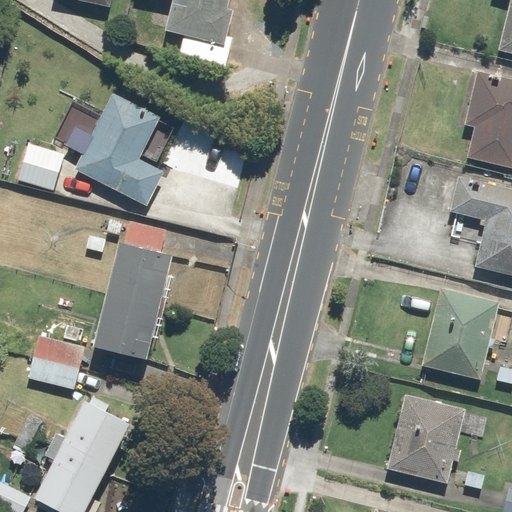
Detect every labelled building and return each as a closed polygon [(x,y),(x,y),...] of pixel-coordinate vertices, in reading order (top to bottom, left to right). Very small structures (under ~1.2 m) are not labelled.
[(234,0),(175,0),(169,26),(186,30),(180,55),(230,67),(237,38),(233,37),(240,6),(233,4),(234,0)] [(511,74),(481,65),(466,120),(477,123),(468,153),(511,165),(511,74)] [(86,155),(78,168),(149,209),(168,174),(140,158),(157,128),(172,137),(176,129),(117,96),(97,132),(82,124),(70,146),(86,155)] [(68,153),(31,143),(21,180),(58,190),(68,153)] [(511,181),(464,170),(455,208),(490,216),(479,265),(511,272),(511,181)] [(429,181),(412,175),(402,203),(420,209),(429,181)] [(169,231),(132,221),(102,345),(154,358),(180,253),(164,250),(169,231)] [(504,299),(443,286),(427,363),(487,376),(504,299)] [(91,345),(42,334),(32,376),(81,388),(91,345)] [(469,404),(407,391),(391,468),(454,481),(469,404)] [(59,458),(34,504),(49,511),(58,511),(61,506),(71,511),(87,511),(138,419),(93,395),(71,436),(61,430),(49,452),(59,458)] [(45,420),(32,412),(15,442),(28,450),(45,420)] [(489,469),(466,464),(462,483),(485,487),(489,469)] [(23,511),(32,494),(0,476),(0,503),(17,511),(23,511)]
